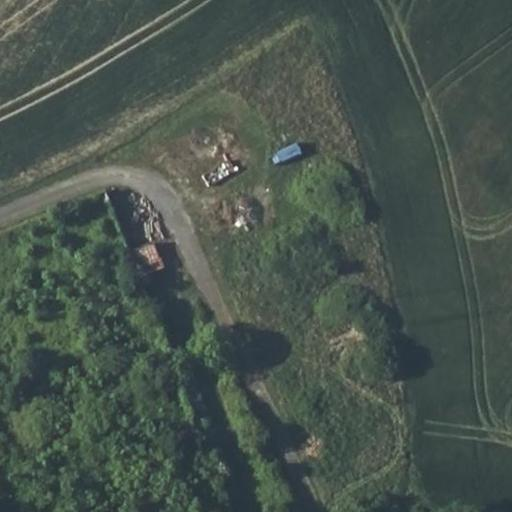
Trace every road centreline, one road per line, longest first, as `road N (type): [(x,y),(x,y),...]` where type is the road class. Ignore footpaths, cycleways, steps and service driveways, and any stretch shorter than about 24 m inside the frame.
road 1 (track): [(0,222),(105,179),(147,177),(175,210),(312,511)]
road 2 (track): [(256,511),(188,344),(181,294),(189,255)]
